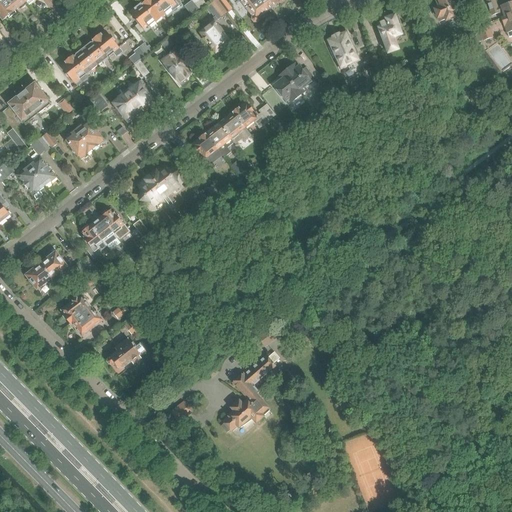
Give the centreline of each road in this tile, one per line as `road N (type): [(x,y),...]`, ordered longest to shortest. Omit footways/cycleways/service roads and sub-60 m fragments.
road 1 (residential): [(0,264),(292,30),(356,0)]
road 2 (residential): [(219,511),(0,289)]
road 3 (primary): [(138,511),(0,370)]
road 4 (primary): [(0,400),(109,511)]
